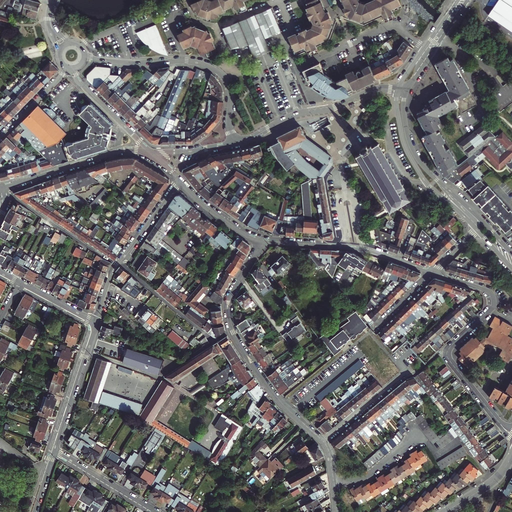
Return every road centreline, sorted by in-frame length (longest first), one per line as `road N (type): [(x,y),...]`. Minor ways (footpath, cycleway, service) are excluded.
road 1 (residential): [(323,441),(269,390),(228,317),(232,289),(262,240)]
road 2 (tertiary): [(235,143),(228,86),(213,68),(108,62),(84,52)]
road 3 (tertiary): [(492,295),(491,308),(447,354),(511,435)]
road 4 (tertiary): [(397,90),(370,90),(298,113),(235,143)]
road 5 (tertiary): [(180,180),(113,268),(95,322)]
road 6 (tertiary): [(397,90),(410,158),(476,228)]
road 7 (residential): [(333,481),(368,475),(418,434),(437,456),(459,441)]
road 8 (tertiary): [(2,188),(120,151),(149,151)]
road 9 (tertiary): [(475,214),(412,150),(406,92)]
road 10 (tertiary): [(262,240),(364,248),(398,259)]
road 11 (tertiary): [(95,322),(54,450)]
